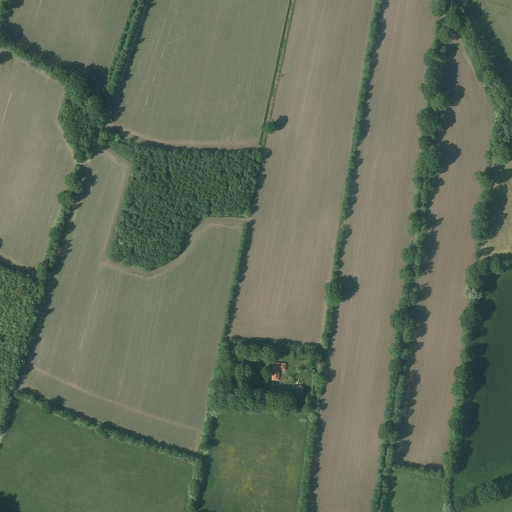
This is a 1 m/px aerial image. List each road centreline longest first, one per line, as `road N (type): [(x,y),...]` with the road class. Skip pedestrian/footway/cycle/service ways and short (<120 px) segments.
road 1 (track): [(449,0),(378,511)]
road 2 (track): [(390,423),(223,407),(215,410),(202,456),(14,389)]
road 3 (track): [(14,389),(144,0)]
